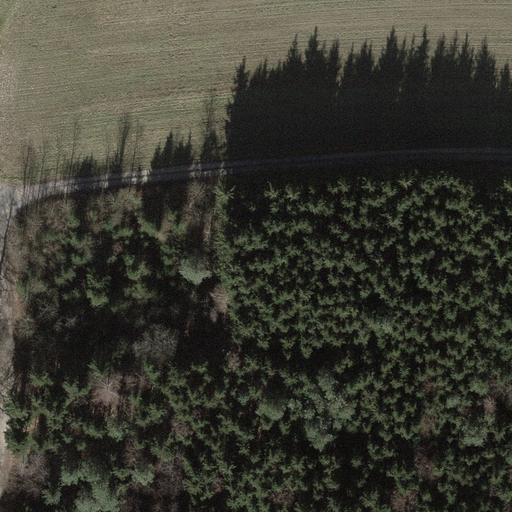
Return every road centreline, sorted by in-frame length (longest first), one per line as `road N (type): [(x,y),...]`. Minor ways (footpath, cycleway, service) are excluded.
road 1 (track): [(0,197),(232,168),(511,156)]
road 2 (track): [(0,504),(8,373),(0,264)]
